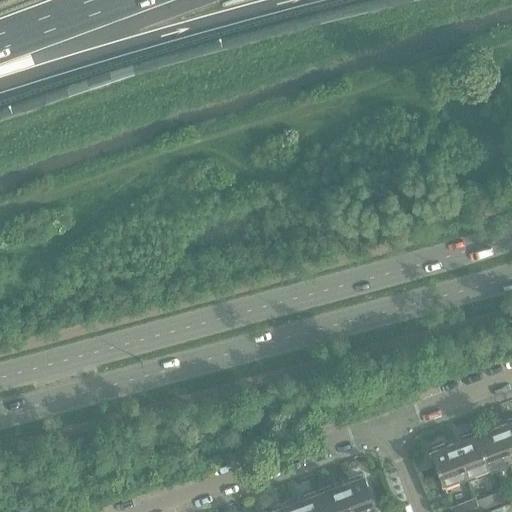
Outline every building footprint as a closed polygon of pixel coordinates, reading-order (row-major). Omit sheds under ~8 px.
[(508,422),(499,425),(511,460),(511,418),(507,420),(508,422)] [(489,427),(476,432),(490,470),(511,461),(511,460),(499,425),(490,429),(489,427)] [(463,439),(454,442),(468,479),(490,470),(476,432),(462,437),(463,439)] [(444,488),(468,479),(454,442),(445,446),(444,443),(432,448),(433,450),(431,451),(444,488)] [(350,481),(341,485),(350,511),(376,511),(363,476),(362,477),(361,475),(349,479),(350,481)] [(331,486),(317,491),(324,511),(350,511),(341,485),(332,488),(331,486)] [(305,498),(296,502),(299,511),(324,511),(317,491),(304,496),(305,498)] [(475,498),(452,507),(453,511),(474,511),(479,510),(475,498)] [(273,511),(299,511),(296,502),(287,505),(286,502),(274,507),(275,509),(273,510),(273,511)]
